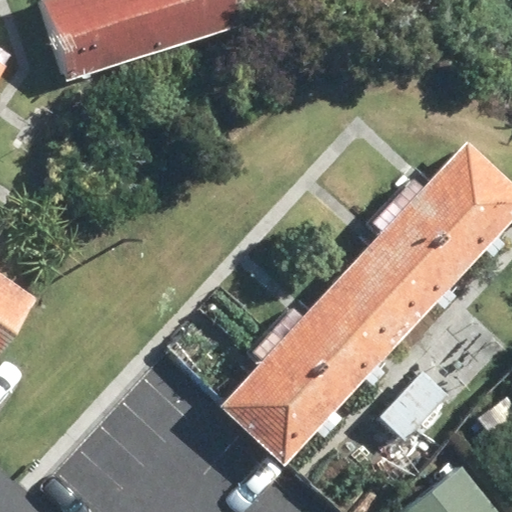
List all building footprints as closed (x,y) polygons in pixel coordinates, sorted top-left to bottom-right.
[(208,0),(58,0),(20,12),(45,92),(220,36),(208,0)] [(351,0),(372,16),(384,0),(351,0)] [(325,426),(317,419),(346,389),(352,395),(376,370),(370,364),(420,311),(428,319),(444,302),(436,295),(470,259),(476,265),(491,250),(485,244),(511,215),(511,202),(456,149),(424,182),(412,171),(353,233),(364,245),(293,319),(282,307),(231,361),(242,372),(201,415),(264,475),(297,439),(305,447),(325,426)] [(0,331),(17,305),(0,293),(0,331)] [(410,370),(365,423),(396,450),(442,397),(410,370)] [(494,511),(456,462),(392,511),(494,511)]
